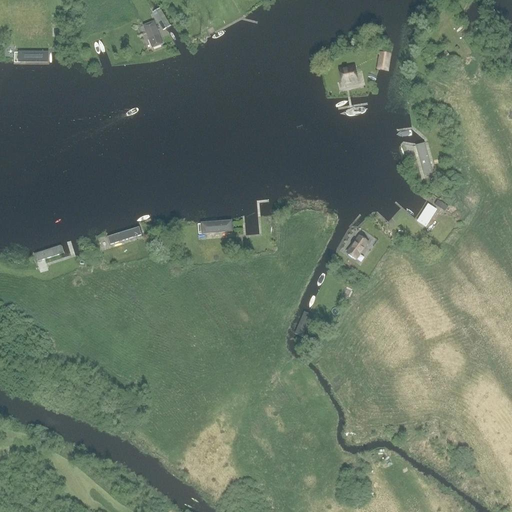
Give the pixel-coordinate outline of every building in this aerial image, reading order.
[(163,31),(170,26),(160,9),(152,14),(163,31)] [(152,50),(163,45),(154,22),(143,26),(152,50)] [(450,58),(446,51),(437,57),(445,68),(455,60),(452,56),(450,58)] [(49,53),(14,53),(14,64),(49,65),(49,53)] [(381,53),(378,70),(387,72),(390,54),(381,53)] [(344,87),(348,86),(348,85),(357,83),(354,69),(341,72),(344,87)] [(426,142),(415,145),(423,177),(434,175),(426,142)] [(440,210),(425,201),(414,220),(428,228),(440,210)] [(437,201),(435,205),(445,212),(447,207),(437,201)] [(261,216),(195,222),(196,241),(262,236),(261,216)] [(142,224),(94,236),(100,251),(147,237),(142,224)] [(356,261),(370,243),(358,235),(346,250),(345,251),(356,261)] [(63,242),(31,253),(34,265),(67,255),(63,242)] [(348,262),(345,265),(354,271),(356,268),(348,262)] [(313,313),(303,310),(293,334),(301,341),(313,313)]
